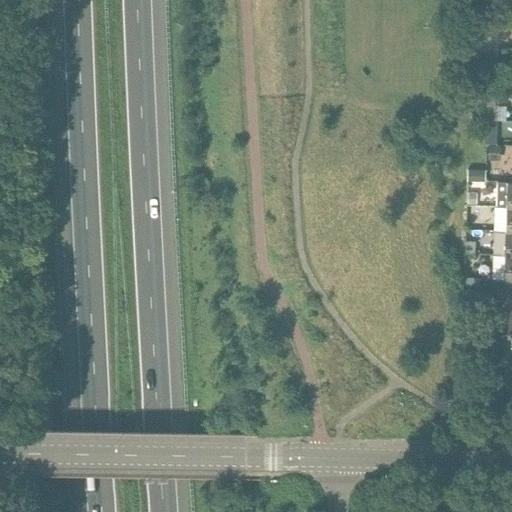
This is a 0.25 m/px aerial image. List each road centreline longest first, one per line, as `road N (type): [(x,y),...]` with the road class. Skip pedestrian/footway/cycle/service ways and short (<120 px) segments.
road 1 (motorway): [(164,511),(132,0)]
road 2 (motorway): [(74,0),(101,511)]
road 3 (residential): [(511,462),(248,456)]
road 4 (residential): [(0,450),(248,456)]
